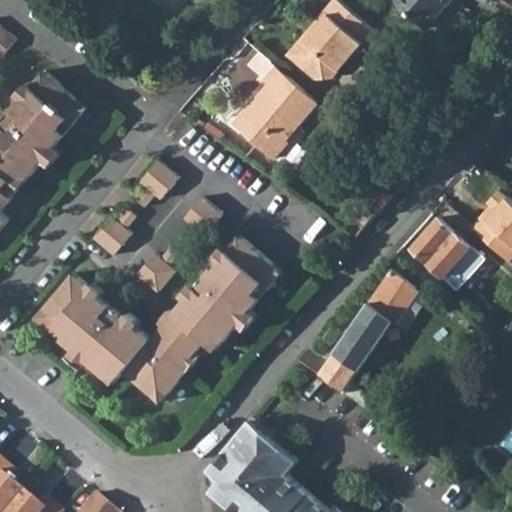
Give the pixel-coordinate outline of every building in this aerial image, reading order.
[(388,41),(341,0),(333,0),(325,11),(329,14),(309,37),(305,33),(287,54),(315,78),(334,75),(362,41),(359,39),(362,35),(366,38),(381,51),(388,41)] [(398,0),(394,5),(426,34),(454,0),(398,0)] [(325,11),(305,33),(309,37),(329,14),(325,11)] [(0,49),(11,35),(0,26),(0,49)] [(317,100),(278,66),(268,76),(270,78),(274,81),(250,109),(246,105),(232,122),(248,135),(251,132),(259,139),(257,142),(273,155),(287,140),(284,138),(317,100)] [(0,224),(7,216),(0,210),(0,206),(12,192),(3,185),(11,175),(19,183),(38,159),(50,144),(81,106),(37,71),(26,85),(22,82),(12,93),(16,97),(0,116),(0,224)] [(270,78),(246,105),(250,109),(274,81),(270,78)] [(50,144),(38,159),(45,166),(58,150),(50,144)] [(158,157),(139,179),(145,184),(135,196),(147,206),(158,193),(162,197),(181,176),(158,157)] [(19,183),(11,175),(3,185),(12,192),(19,183)] [(207,234),(226,211),(204,194),(185,217),(191,222),(180,234),(190,242),(201,229),(207,234)] [(112,212),(92,235),(114,254),(135,231),(129,226),(140,215),(130,206),(119,218),(112,212)] [(444,275),(468,248),(471,245),(440,217),(412,247),(423,256),(419,261),(427,267),(430,263),(444,275)] [(203,353),(199,350),(208,340),(218,349),(240,322),(246,328),(258,313),(253,308),(285,270),(240,232),(227,248),(223,245),(213,258),(217,261),(197,285),(193,282),(182,294),(186,298),(175,311),(171,307),(160,320),(164,323),(153,335),(140,323),(143,320),(130,309),(125,315),(113,306),(115,303),(103,294),(106,290),(93,279),(90,283),(75,271),(38,315),(76,346),(71,352),(86,364),(91,359),(116,381),(126,370),(163,401),(203,353)] [(172,262),(182,251),(172,243),(163,254),(157,250),(138,272),(159,290),(179,268),(172,262)] [(478,257),(468,248),(444,275),(449,280),(453,276),(457,280),(478,257)] [(395,266),(328,363),(326,358),(313,346),(310,349),(306,355),(303,359),(382,418),(389,408),(353,381),(395,320),(406,328),(426,299),(423,289),(395,266)] [(275,444),(279,438),(255,417),(250,423),(275,444)] [(342,511),(338,509),(335,511),(326,511),(286,478),(298,464),(275,444),(250,423),(209,471),(210,475),(221,484),(212,494),(212,497),(229,511),(342,511)] [(0,511),(6,511),(26,490),(11,477),(4,471),(10,465),(0,456),(0,511)] [(17,470),(10,465),(4,471),(11,477),(17,470)] [(26,490),(6,511),(64,511),(65,511),(53,501),(47,508),(40,501),(26,490)] [(105,511),(112,504),(99,493),(83,511),(105,511)] [(53,501),(46,495),(40,501),(47,508),(53,501)] [(342,511),(353,511),(343,503),(338,509),(342,511)]
